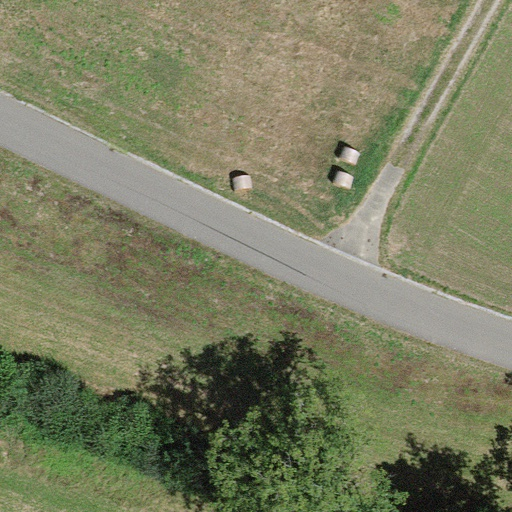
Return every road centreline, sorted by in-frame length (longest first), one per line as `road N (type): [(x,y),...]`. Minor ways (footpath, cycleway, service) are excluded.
road 1 (tertiary): [(0,119),(323,277),(511,350)]
road 2 (track): [(482,0),(323,277)]
